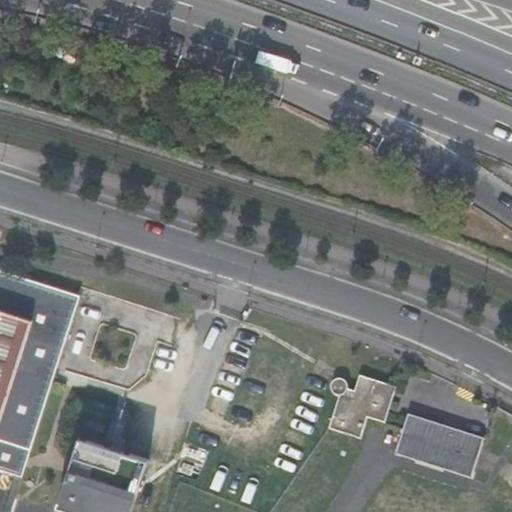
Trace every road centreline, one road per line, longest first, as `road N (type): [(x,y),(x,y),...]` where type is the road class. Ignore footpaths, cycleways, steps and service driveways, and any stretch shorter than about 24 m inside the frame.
road 1 (residential): [(0,187),(376,309),(511,371)]
road 2 (trunk): [(273,50),(511,207)]
road 3 (trunk): [(273,50),(511,137)]
road 4 (trunk): [(511,64),(350,0)]
road 5 (trunk): [(116,0),(273,50)]
